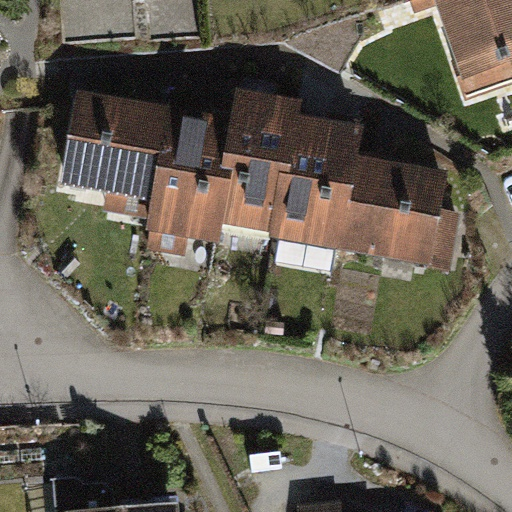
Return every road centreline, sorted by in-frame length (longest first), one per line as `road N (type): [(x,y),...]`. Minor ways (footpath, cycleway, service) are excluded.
road 1 (residential): [(433,445),(296,406),(30,385),(0,283)]
road 2 (residential): [(433,445),(511,297)]
